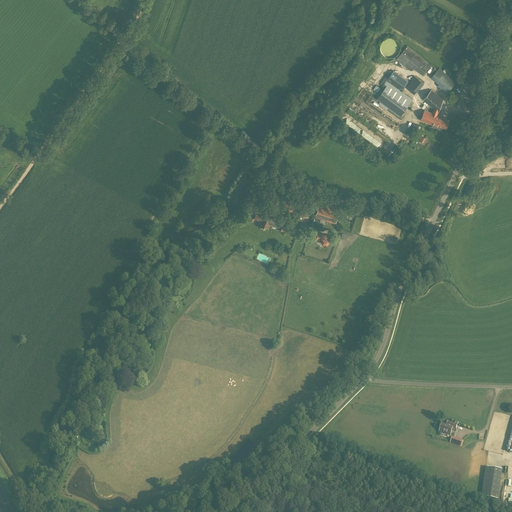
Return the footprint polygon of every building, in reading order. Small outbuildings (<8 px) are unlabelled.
[(381,51),(381,52),(381,53),(382,54),(383,55),(384,56),(385,57),(386,57),(387,57),(388,58),(389,58),(390,58),(391,58),(392,58),(393,58),(394,57),(395,57),(396,56),(397,55),(398,55),(398,54),(399,53),(399,52),(400,52),(400,51),(400,50),(401,49),(401,48),(401,47),(400,45),(400,44),(400,43),(399,43),(399,42),(398,41),(397,40),(396,39),(395,39),(394,38),(393,38),(392,37),(391,37),(390,37),(389,37),(388,38),(386,38),(386,39),(385,39),(383,40),(383,41),(382,42),(381,42),(381,43),(381,44),(380,45),(380,47),(380,48),(380,49),(380,50),(381,51)] [(411,71),(414,68),(423,75),(431,65),(407,45),(396,59),(405,66),(411,71)] [(440,87),(439,88),(446,94),(456,82),(440,67),(431,77),(439,84),(437,85),(440,87)] [(393,72),(390,70),(381,83),(383,84),(382,86),(385,88),(377,99),(401,116),(413,99),(401,91),(408,81),(393,71),(393,72)] [(412,81),(406,87),(414,95),(424,83),(416,76),(415,77),(413,76),(410,80),(412,81)] [(422,116),(435,121),(434,124),(433,125),(433,126),(437,128),(438,126),(446,129),(449,120),(437,115),(443,100),(432,90),(423,100),(434,109),(433,113),(424,110),(422,116)] [(382,114),(366,104),(362,110),(366,113),(368,110),(380,118),(382,114)] [(433,125),(434,124),(435,121),(422,116),(421,120),(433,125)] [(392,147),(390,151),(394,154),(402,140),(396,137),(391,147),(392,147)] [(378,200),(387,204),(391,196),(382,192),(378,200)] [(297,197),(295,202),(293,207),(302,210),(306,200),(300,198),(297,197)] [(295,202),(286,199),(284,206),(291,208),(291,210),(289,209),(287,213),(291,214),(293,208),(293,207),(295,202)] [(319,203),(313,221),(319,223),(321,218),(335,223),(339,210),(319,203)] [(294,222),(299,223),(302,212),(297,210),(294,222)] [(279,228),(283,230),(287,221),(281,218),(281,219),(271,216),(270,218),(264,216),(263,217),(255,214),(254,218),(261,221),(260,225),(261,226),(261,227),(264,228),(265,228),(265,227),(268,228),(270,224),(272,225),(273,224),(279,226),(279,228)] [(318,238),(321,239),(321,241),(322,244),(326,244),(328,242),(329,235),(320,234),(317,233),(312,237),(314,241),(318,238)] [(451,423),(449,426),(442,424),(440,432),(450,435),(453,427),(456,429),(457,425),(451,423)] [(463,442),(452,438),(450,444),(461,448),(463,442)] [(487,467),(483,497),(498,499),(502,469),(487,467)]
